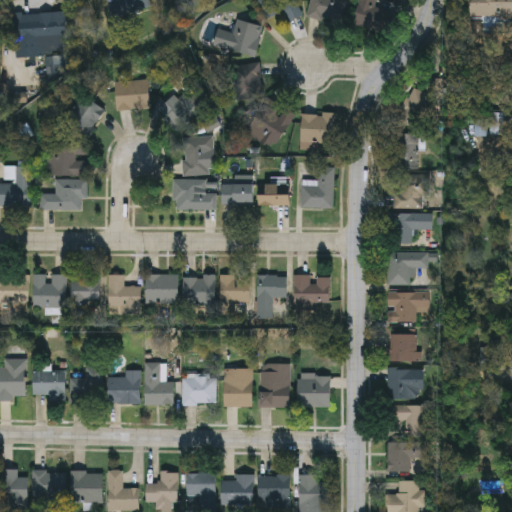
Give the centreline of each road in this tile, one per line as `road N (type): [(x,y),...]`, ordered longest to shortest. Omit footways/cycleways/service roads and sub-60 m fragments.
road 1 (residential): [(433,0),(422,33),(365,113),(361,140),(358,511)]
road 2 (residential): [(360,241),(0,241)]
road 3 (residential): [(358,444),(0,435)]
